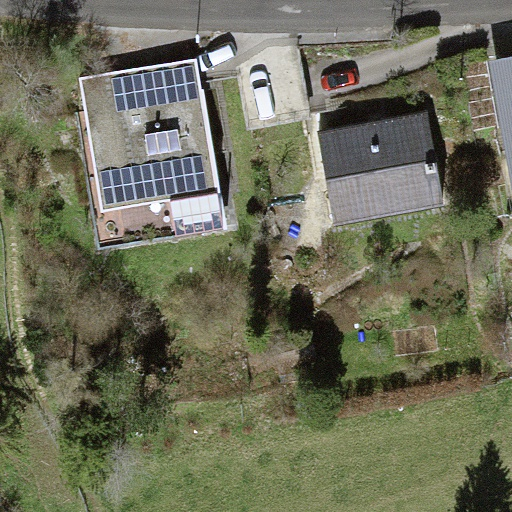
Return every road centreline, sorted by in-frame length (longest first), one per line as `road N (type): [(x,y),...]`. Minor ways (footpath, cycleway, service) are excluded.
road 1 (residential): [(316,15),(0,1)]
road 2 (residential): [(511,2),(316,15)]
